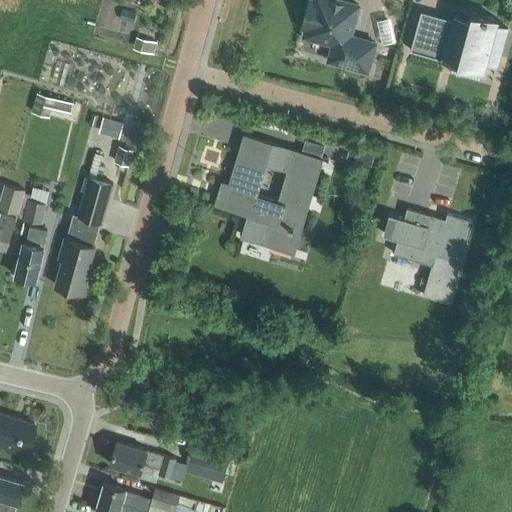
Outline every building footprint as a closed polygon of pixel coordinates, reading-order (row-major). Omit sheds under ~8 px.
[(337,0),(336,0),(314,0),(304,37),(333,45),(328,61),(367,72),(375,44),(370,43),(369,44),(349,39),(359,5),(342,0),(337,0)] [(454,19),(424,10),(421,9),(409,49),(411,49),(412,45),(443,54),(442,58),(443,59),(443,57),(453,60),(452,61),(454,62),(455,57),(484,65),(485,62),(496,65),(507,27),(496,24),(497,19),(472,12),(469,22),(462,19),(462,17),(455,15),(454,19)] [(50,115),(55,96),(37,91),(32,110),(50,115)] [(99,132),(120,138),(124,122),(104,116),(99,132)] [(321,159),(321,158),(302,152),(245,135),(231,183),(227,197),(247,203),(244,211),(249,212),(244,231),(247,232),(246,236),(247,236),(261,240),(264,231),(276,235),(273,244),(294,250),(321,159)] [(134,149),(119,145),(114,161),(129,165),(134,149)] [(86,175),(75,214),(100,221),(102,222),(113,183),(86,175)] [(24,218),(29,198),(30,194),(24,192),(25,189),(4,183),(0,197),(0,207),(19,213),(18,216),(24,218)] [(29,198),(24,218),(41,223),(47,202),(29,198)] [(383,234),(398,239),(394,253),(432,264),(423,294),(448,302),(473,220),(447,212),(446,218),(407,207),(404,217),(390,213),(383,234)] [(0,246),(6,249),(16,217),(0,212),(0,246)] [(62,259),(55,284),(85,293),(92,271),(88,270),(95,245),(93,245),(98,230),(100,221),(75,214),(73,214),(71,222),(66,237),(65,237),(59,258),(62,259)] [(43,246),(47,230),(30,226),(26,242),(23,242),(15,274),(36,280),(44,247),(43,246)] [(0,443),(25,451),(34,422),(0,412),(0,443)] [(164,454),(147,449),(117,440),(110,463),(141,472),(143,463),(160,468),(159,473),(171,476),(176,457),(164,454)] [(191,444),(187,460),(225,471),(230,455),(191,444)] [(0,511),(12,511),(15,502),(21,481),(0,475),(0,511)] [(105,482),(96,510),(101,511),(145,511),(146,510),(148,511),(150,505),(175,511),(180,494),(154,486),(151,497),(141,494),(141,493),(126,489),(105,482)]
